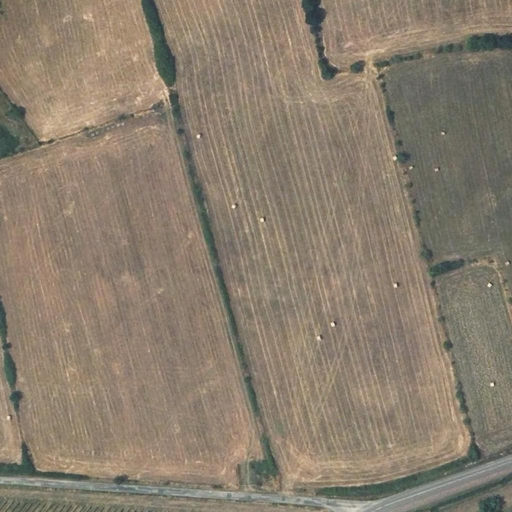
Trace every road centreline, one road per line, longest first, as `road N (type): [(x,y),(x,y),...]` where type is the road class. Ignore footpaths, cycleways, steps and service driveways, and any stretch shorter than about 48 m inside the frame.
road 1 (unclassified): [(350,511),(329,503),(0,480)]
road 2 (tertiary): [(381,511),(511,464)]
